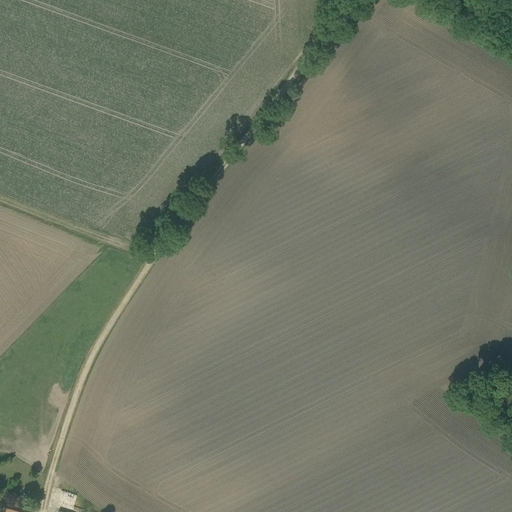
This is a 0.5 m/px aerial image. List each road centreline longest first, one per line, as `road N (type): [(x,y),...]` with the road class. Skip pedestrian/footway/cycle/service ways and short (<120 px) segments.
road 1 (track): [(350,0),(205,185),(99,338),(38,511)]
road 2 (track): [(0,198),(157,255)]
